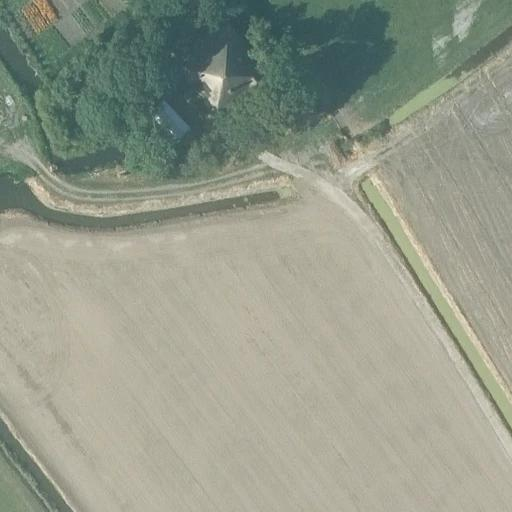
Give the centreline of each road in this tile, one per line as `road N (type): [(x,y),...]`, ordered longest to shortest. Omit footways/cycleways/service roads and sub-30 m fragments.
road 1 (track): [(511,468),(371,231),(337,195),(261,156),(225,115)]
road 2 (track): [(276,163),(226,182),(100,197),(51,186),(22,150)]
